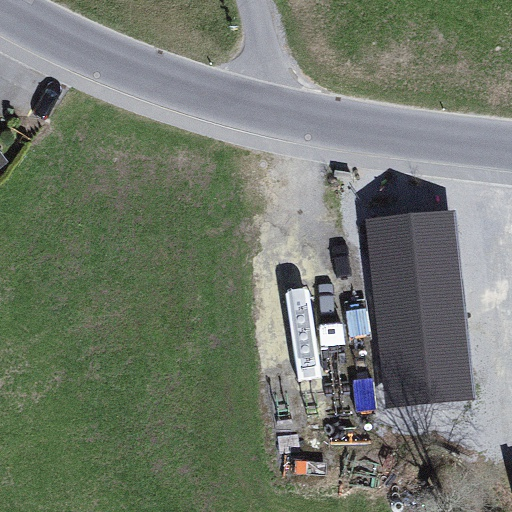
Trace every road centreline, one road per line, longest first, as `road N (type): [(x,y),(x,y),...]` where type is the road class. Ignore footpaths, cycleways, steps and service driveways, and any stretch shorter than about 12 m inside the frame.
road 1 (tertiary): [(266,110),(109,58),(0,4)]
road 2 (tertiary): [(511,151),(266,110)]
